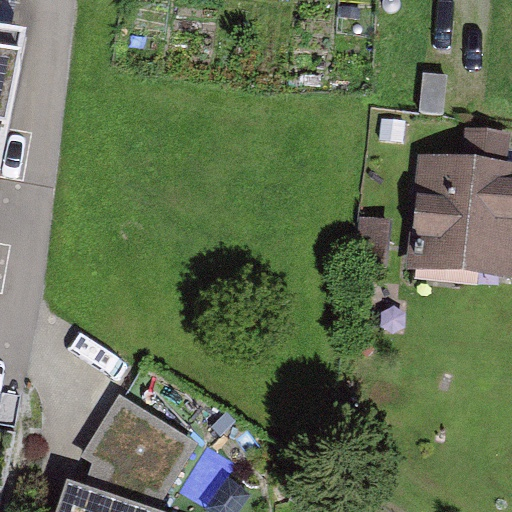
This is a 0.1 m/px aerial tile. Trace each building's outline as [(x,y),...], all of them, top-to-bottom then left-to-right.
[(0,161),(24,44),(0,38),(0,161)] [(511,296),(511,196),(497,194),(500,167),(457,162),(453,190),(406,184),(392,301),(510,314),(511,296)] [(348,249),(346,277),(383,279),(385,252),(348,249)] [(121,409),(83,468),(93,475),(85,502),(114,511),(152,511),(153,511),(160,511),(195,456),(121,409)] [(114,511),(85,502),(72,498),(66,511),(114,511)]
